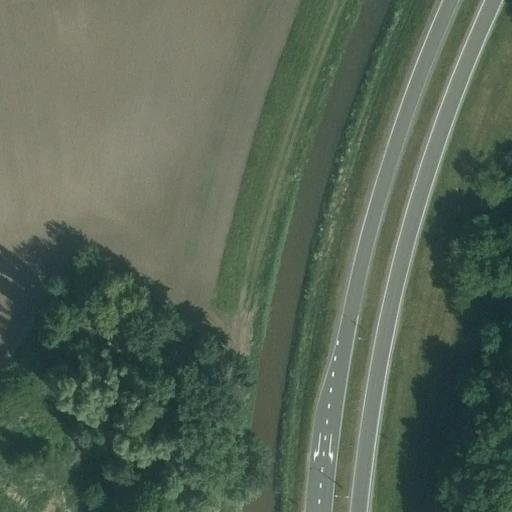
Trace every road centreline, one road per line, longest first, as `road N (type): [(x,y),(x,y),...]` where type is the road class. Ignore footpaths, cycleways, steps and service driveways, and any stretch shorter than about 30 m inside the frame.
road 1 (trunk): [(455,0),(392,154),(340,354),(319,511)]
road 2 (trunk): [(358,511),(371,404),(407,243),(494,0)]
